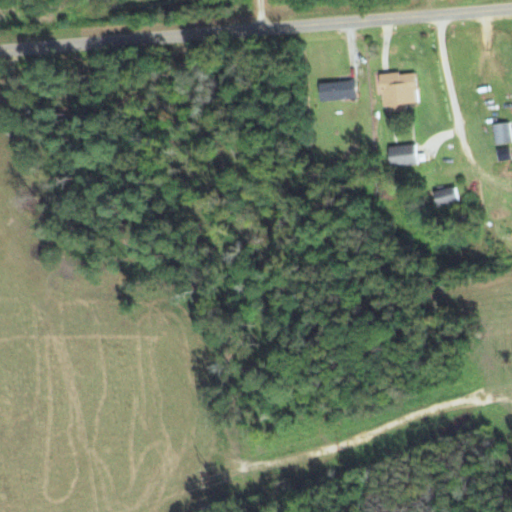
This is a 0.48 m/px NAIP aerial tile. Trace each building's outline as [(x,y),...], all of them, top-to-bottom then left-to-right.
[(416,72),(380,74),(382,106),(418,104),(416,72)] [(320,82),(320,100),(356,99),(356,81),(320,82)] [(496,145),(511,142),(511,138),(510,122),(493,125),(496,145)] [(418,164),(414,143),(388,148),(392,169),(418,164)] [(497,148),(498,161),(511,159),(511,147),(497,148)] [(433,192),(438,208),(459,202),(455,186),(433,192)]
